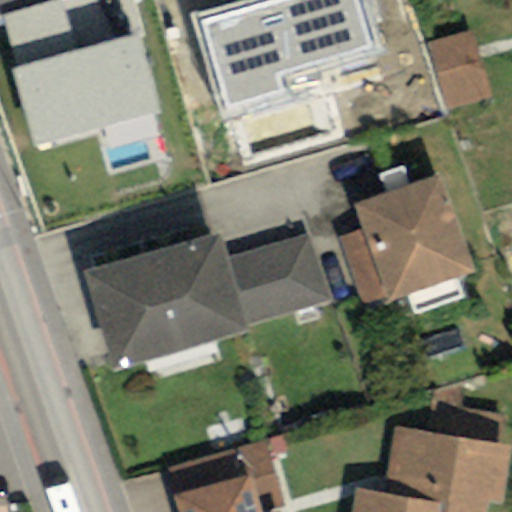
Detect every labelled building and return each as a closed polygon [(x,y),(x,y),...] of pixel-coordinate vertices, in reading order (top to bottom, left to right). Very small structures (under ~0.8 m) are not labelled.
[(369,0),(239,0),(188,14),(210,96),(217,121),(290,101),(283,76),(383,49),(369,0)] [(142,31),(8,69),(31,150),(165,112),(142,31)] [(436,52),(453,105),(487,94),(470,42),(436,52)] [(440,167),(354,198),(388,293),(475,261),(440,167)] [(217,223),(85,261),(113,358),(245,320),(227,256),(217,223)] [(310,231),(227,256),(245,320),(329,296),(310,231)] [(511,440),(395,424),(385,491),(352,486),(348,511),(484,511),(487,494),(503,496),(511,440)] [(282,511),(270,466),(173,494),(178,511),(282,511)]
